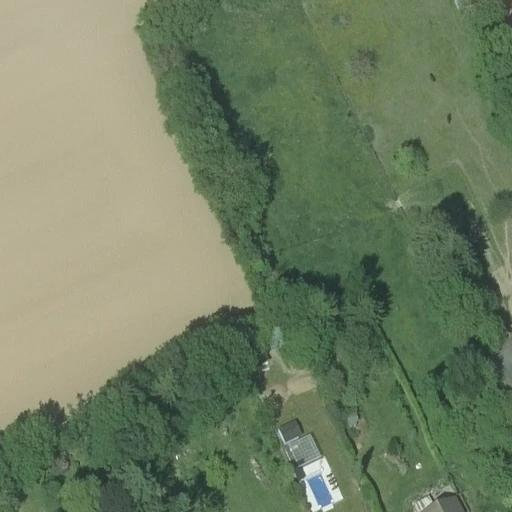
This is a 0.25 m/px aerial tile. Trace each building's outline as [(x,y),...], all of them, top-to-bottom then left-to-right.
[(511,356),(506,345),(484,356),(500,385),(507,398),(511,395),(511,356)] [(288,351),(276,358),(285,373),(297,367),(288,351)] [(310,355),(315,367),(324,362),(318,351),(310,355)] [(259,366),(247,373),(253,383),(265,376),(259,366)] [(300,483),(319,472),(309,453),(290,463),(300,483)]
